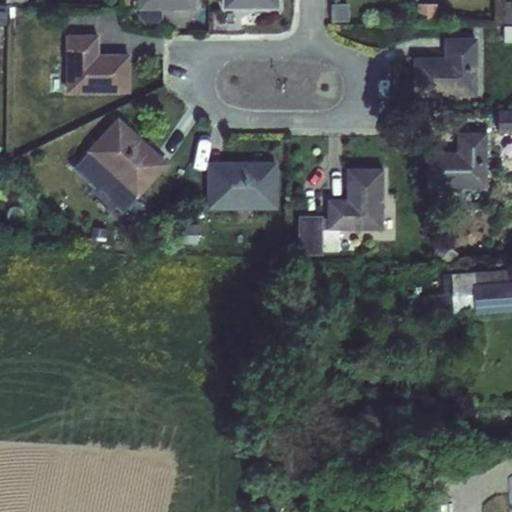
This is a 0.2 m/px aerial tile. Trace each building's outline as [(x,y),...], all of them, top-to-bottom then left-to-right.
[(135,0),(135,10),(194,10),(194,0),(135,0)] [(220,0),(221,9),(278,8),(277,0),(220,0)] [(347,0),(329,0),(329,17),(348,17),(347,0)] [(511,1),(499,2),(499,23),(511,23),(511,1)] [(435,3),(415,3),(416,21),(436,21),(435,3)] [(34,19),(13,19),(14,31),(34,30),(34,19)] [(511,26),(503,26),(503,42),(511,41),(511,26)] [(97,34),(64,34),(65,93),(129,92),(128,53),(97,53),(97,34)] [(443,56),(412,57),(412,97),(476,96),(476,37),(443,37),(443,56)] [(13,108),(14,124),(28,124),(27,107),(13,108)] [(511,109),(497,110),(497,133),(511,132),(511,109)] [(86,153),(75,164),(124,209),(135,198),(136,198),(168,164),(117,116),(84,151),(86,153)] [(425,151),(424,189),(486,188),(486,132),(455,132),(455,151),(425,151)] [(205,161),(205,209),(276,209),(276,161),(205,161)] [(326,199),(326,229),(382,229),(382,168),(345,168),(345,199),(326,199)] [(297,215),(297,255),(321,255),(321,251),(337,251),(337,231),(322,231),(321,215),(297,215)] [(198,217),(184,222),(189,233),(202,228),(198,217)] [(90,226),(88,238),(105,241),(107,229),(90,226)] [(440,240),(432,250),(448,263),(456,253),(440,240)] [(451,292),(427,295),(429,318),(456,316),(456,313),(511,309),(511,268),(450,273),(451,292)]
